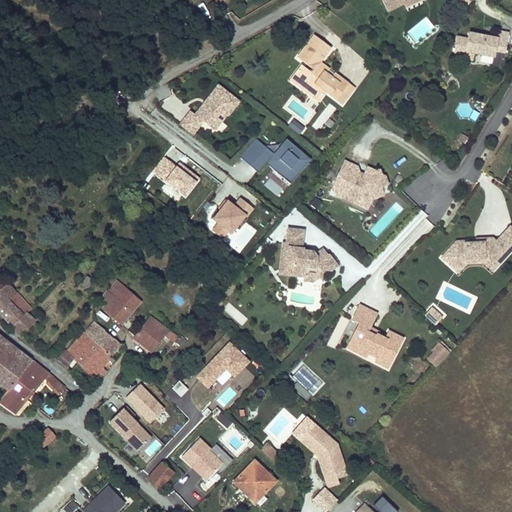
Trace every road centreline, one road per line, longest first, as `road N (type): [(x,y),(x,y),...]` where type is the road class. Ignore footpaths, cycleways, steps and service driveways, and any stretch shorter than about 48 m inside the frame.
road 1 (unclassified): [(303,0),(160,78),(0,140)]
road 2 (unclassified): [(75,422),(178,511)]
road 3 (residential): [(0,329),(78,392),(75,422)]
road 4 (residential): [(432,190),(466,168),(511,95)]
